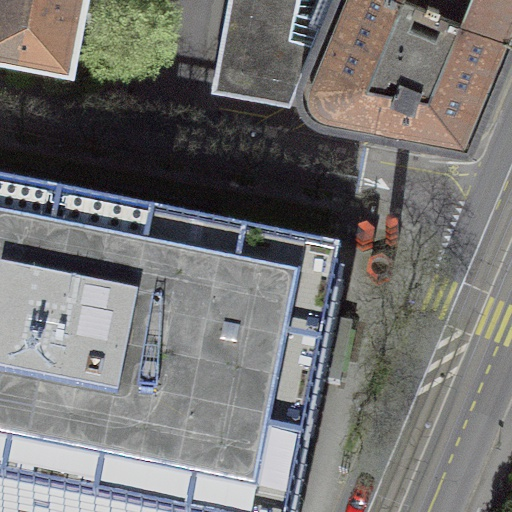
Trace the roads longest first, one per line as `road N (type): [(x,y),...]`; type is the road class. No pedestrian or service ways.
road 1 (residential): [(161,132),(398,178),(511,227)]
road 2 (primary): [(408,511),(511,264)]
road 3 (residential): [(0,99),(161,132)]
road 4 (residential): [(161,132),(186,0)]
